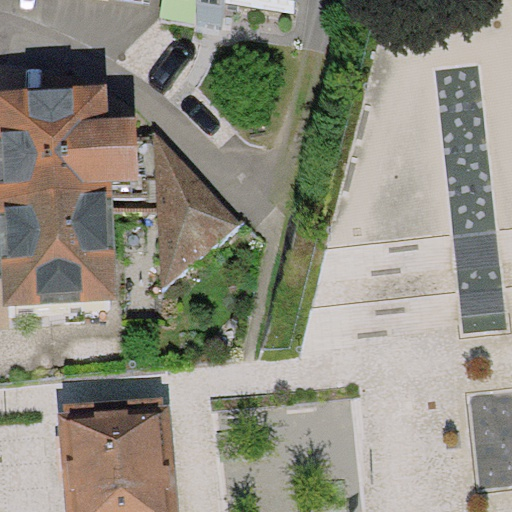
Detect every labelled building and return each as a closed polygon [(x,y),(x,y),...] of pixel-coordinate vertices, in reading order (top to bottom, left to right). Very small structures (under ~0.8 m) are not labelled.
[(206,0),(205,4),(292,17),(294,0),(206,0)] [(103,112),(3,116),(7,219),(107,215),(104,148),(103,112)] [(104,148),(107,215),(107,218),(161,215),(158,146),(104,148)] [(241,229),(158,146),(161,215),(164,292),(241,229)] [(107,215),(7,219),(11,317),(111,313),(107,218),(107,215)] [(170,511),(163,412),(68,419),(74,511),(170,511)]
